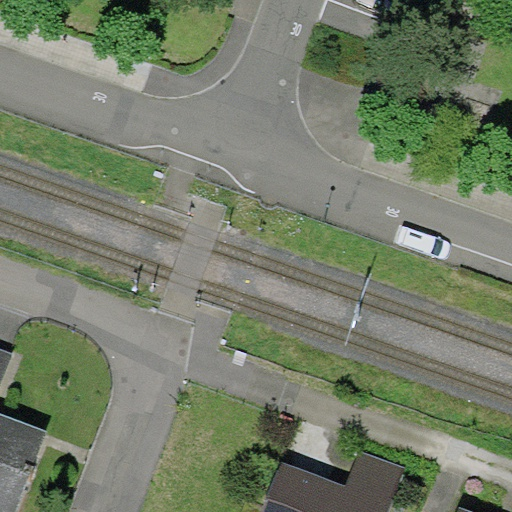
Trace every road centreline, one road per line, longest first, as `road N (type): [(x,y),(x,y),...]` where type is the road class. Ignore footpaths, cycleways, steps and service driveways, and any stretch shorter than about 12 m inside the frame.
road 1 (residential): [(0,276),(166,336),(102,511)]
road 2 (residential): [(240,146),(511,243)]
road 3 (residential): [(0,62),(240,146)]
road 4 (residential): [(240,146),(297,0)]
